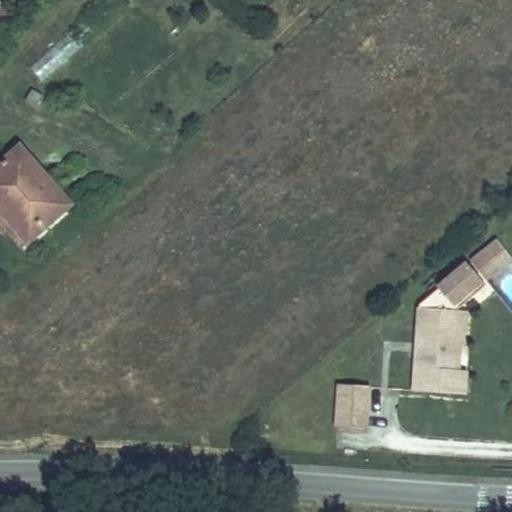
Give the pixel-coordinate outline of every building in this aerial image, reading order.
[(121,0),(95,0),(31,71),(45,85),(122,1),(121,0)] [(0,182),(0,214),(34,254),(73,218),(23,162),(0,182)] [(511,254),(511,240),(503,248),(510,257),(511,254)] [(508,274),(511,270),(511,254),(510,257),(503,248),(493,256),(508,274)] [(441,299),(434,384),(486,388),(487,365),(479,364),(481,339),(481,338),(475,338),(478,303),(441,299)] [(490,304),(478,303),(475,338),(481,338),(481,339),(486,339),(490,304)] [(386,421),(390,380),(360,378),(357,419),(386,421)]
